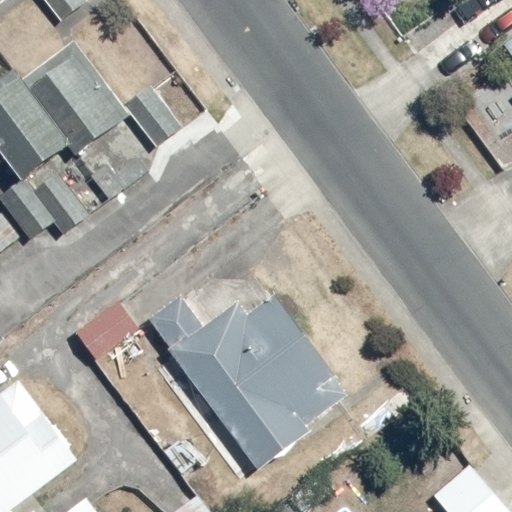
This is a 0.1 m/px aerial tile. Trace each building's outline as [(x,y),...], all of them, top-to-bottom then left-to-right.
[(0,0),(0,333),(2,332),(0,328),(0,250),(26,231),(40,250),(95,210),(85,196),(122,169),(101,141),(137,115),(67,20),(92,1),(90,0),(0,0)] [(183,293),(152,317),(175,348),(171,352),(262,469),(314,429),(310,424),(354,390),(267,277),(206,324),(183,293)] [(144,326),(122,297),(75,333),(97,362),(144,326)] [(0,511),(102,511),(90,496),(69,511),(37,511),(35,508),(30,511),(14,511),(12,509),(79,459),(10,367),(0,375),(0,511)] [(433,494),(447,511),(510,511),(471,464),(433,494)] [(211,511),(199,494),(173,511),(211,511)]
